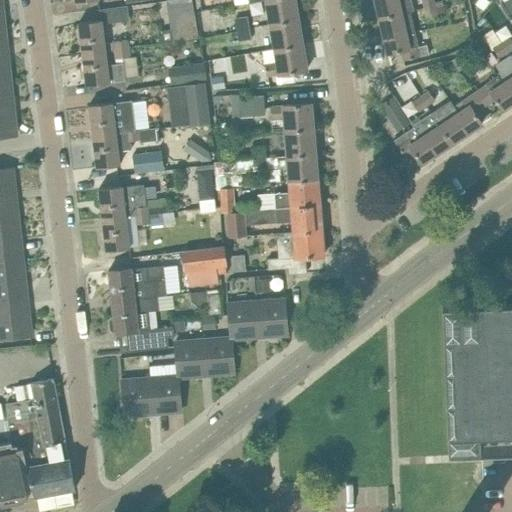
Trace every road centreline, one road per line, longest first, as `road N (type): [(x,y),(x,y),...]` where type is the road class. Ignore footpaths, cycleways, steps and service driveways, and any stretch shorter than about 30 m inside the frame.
road 1 (residential): [(93,511),(32,0)]
road 2 (residential): [(355,234),(330,0)]
road 3 (residential): [(209,435),(365,313)]
road 4 (residential): [(355,234),(511,126)]
road 5 (residential): [(365,313),(511,204)]
road 6 (residential): [(114,511),(209,435)]
